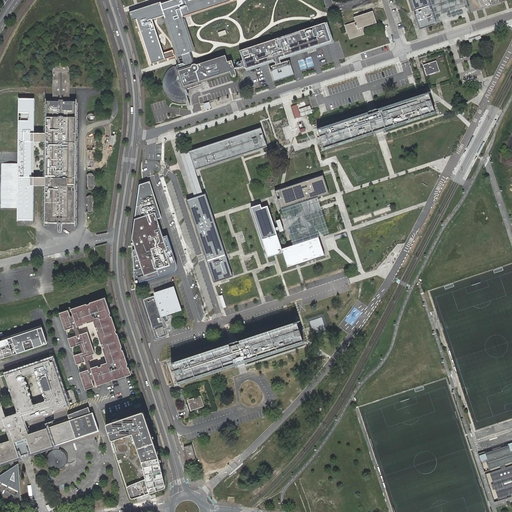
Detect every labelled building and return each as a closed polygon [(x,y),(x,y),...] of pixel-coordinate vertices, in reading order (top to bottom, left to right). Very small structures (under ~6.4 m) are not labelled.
[(183,63),(176,65),(177,68),(174,69),(173,66),(170,68),(168,70),(165,73),(164,75),(163,79),(162,82),(163,85),(163,87),(163,89),(164,92),(167,95),(170,99),(171,100),(173,101),(176,102),(180,102),(185,102),(185,101),(184,96),(186,96),(184,90),(192,87),(194,86),(195,86),(195,85),(196,84),(196,83),(197,82),(200,81),(230,72),(231,76),(232,77),(233,77),(234,78),(234,77),(235,77),(236,76),(236,74),(232,61),(228,62),(225,56),(200,64),(197,65),(194,64),(190,52),(194,51),(184,19),(184,16),(180,4),(178,0),(173,0),(174,0),(162,4),(161,2),(130,12),(132,19),(136,18),(152,63),(166,59),(152,19),(165,15),(178,56),(181,55),(182,59),(183,63)] [(178,0),(180,4),(184,16),(232,0),(189,0),(188,0),(178,0)] [(430,7),(428,0),(409,0),(420,31),(436,25),(431,10),(430,10),(430,8),(429,7),(430,7)] [(467,0),(472,13),(500,4),(498,0),(467,0)] [(355,22),(345,26),(349,39),(364,34),(362,28),(377,23),(373,11),(354,17),(355,22)] [(346,20),(352,18),(350,12),(343,14),(346,20)] [(326,24),(240,51),(246,69),(273,61),(274,63),(275,62),(276,65),(270,67),(271,72),(281,69),(291,66),(290,61),(283,63),(283,60),(284,60),(283,58),(331,43),(326,24)] [(424,71),(423,72),(424,76),(439,72),(435,61),(422,66),(424,71)] [(33,179),(44,179),(44,185),(43,221),(56,222),(56,223),(61,223),(61,222),(74,222),(75,185),(73,185),(73,182),(72,182),(72,177),(75,177),(75,142),(72,142),(73,137),(74,138),(74,134),(75,134),(76,101),(69,101),(70,69),(69,66),(68,65),(66,64),(64,62),(62,62),(61,62),(58,62),(56,64),(54,66),(53,68),(52,86),(52,101),(45,101),(45,133),(45,138),(34,138),(34,133),(34,111),(30,111),(30,107),(21,107),(20,142),(22,142),(21,166),(20,165),(20,170),(15,170),(15,165),(9,165),(9,170),(0,169),(0,195),(0,199),(19,200),(19,205),(30,205),(30,182),(33,182),(33,179)] [(320,129),(316,130),(322,149),(380,131),(434,114),(428,95),(428,94),(425,94),(423,95),(423,97),(377,112),(376,109),(372,110),(367,112),(368,115),(321,131),(320,129)] [(17,162),(1,162),(0,169),(9,170),(9,165),(15,165),(15,170),(20,170),(20,165),(21,166),(22,142),(20,142),(21,107),(30,107),(34,107),(34,97),(18,97),(18,107),(18,142),(17,162)] [(87,116),(87,118),(87,119),(88,120),(88,121),(90,122),(91,122),(92,122),(93,121),(94,120),(95,119),(95,118),(95,117),(95,116),(93,115),(92,114),(91,114),(90,114),(89,115),(88,116),(87,116)] [(262,128),(191,151),(197,169),(264,147),(268,146),(265,137),(262,128)] [(286,205),(330,191),(325,177),(282,191),(286,205)] [(162,237),(157,219),(161,218),(149,181),(139,185),(132,239),(135,249),(133,250),(134,283),(176,271),(177,269),(176,265),(167,236),(162,237)] [(0,206),(16,207),(16,220),(32,220),(33,185),(33,182),(30,182),(30,205),(19,205),(19,200),(0,199),(0,206)] [(192,197),(188,199),(209,262),(209,264),(215,281),(224,277),(227,276),(233,275),(229,262),(206,193),(192,197)] [(320,242),(319,239),(318,235),(290,244),(281,247),(276,233),(266,205),(260,207),(259,204),(250,207),(267,258),(275,255),(282,253),(287,268),(324,256),(321,246),(320,244),(320,242)] [(179,309),(172,288),(154,294),(162,315),(165,314),(166,319),(162,321),(153,296),(142,299),(156,339),(167,335),(165,330),(170,329),(170,331),(177,328),(172,312),(179,309)] [(79,373),(85,390),(130,375),(104,297),(58,313),(65,331),(73,328),(75,336),(67,339),(70,348),(79,345),(81,353),(73,356),(76,365),(85,362),(87,370),(79,373)] [(323,314),(306,319),(312,337),(330,331),(323,314)] [(176,381),(181,381),(242,360),(304,340),(297,319),(293,321),(293,324),(240,341),(239,338),(233,340),(230,341),(231,344),(177,362),(177,359),(172,361),(178,381),(176,381)] [(13,346),(16,354),(47,343),(42,327),(10,337),(13,346)] [(10,337),(0,340),(0,358),(12,355),(9,348),(13,346),(10,337)] [(11,414),(5,416),(0,401),(0,428),(5,427),(9,440),(0,443),(0,464),(10,462),(10,469),(0,475),(0,482),(0,483),(0,482),(0,488),(2,484),(6,485),(2,493),(21,502),(18,464),(14,466),(14,460),(20,458),(19,456),(25,454),(30,452),(31,454),(53,447),(53,448),(51,450),(48,451),(47,454),(46,456),(46,460),(47,462),(48,465),(50,467),(52,468),(55,469),(58,469),(61,468),(64,466),(65,465),(65,463),(66,461),(66,460),(66,457),(66,456),(65,454),(64,452),(62,450),(59,449),(57,448),(58,445),(99,431),(92,412),(90,413),(88,407),(72,413),(72,416),(68,417),(46,424),(46,423),(41,424),(42,426),(28,431),(25,423),(24,420),(67,405),(51,358),(4,374),(18,412),(11,414)] [(181,381),(176,381),(188,416),(192,414),(190,410),(205,405),(201,394),(189,399),(190,404),(188,404),(181,381)] [(67,405),(24,420),(25,423),(68,408),(67,405)] [(144,414),(143,413),(141,413),(108,424),(107,424),(106,425),(106,427),(130,497),(131,498),(132,498),(134,498),(136,497),(139,497),(148,493),(163,488),(164,488),(165,486),(160,461),(148,428),(144,414)] [(196,460),(192,445),(184,447),(188,462),(196,460)] [(500,465),(501,469),(506,467),(505,464),(511,461),(511,451),(511,452),(509,445),(485,453),(487,459),(486,460),(489,469),(500,465)] [(25,454),(19,456),(20,458),(21,462),(32,458),(31,454),(30,452),(25,454)] [(506,497),(511,496),(509,492),(511,491),(511,465),(506,467),(501,469),(489,472),(493,483),(492,484),(493,490),(495,489),(498,499),(506,497)]
